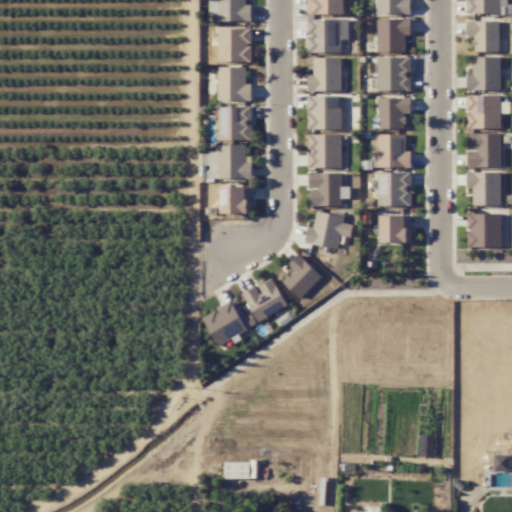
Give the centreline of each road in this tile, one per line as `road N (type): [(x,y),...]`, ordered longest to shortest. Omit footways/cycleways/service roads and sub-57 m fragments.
road 1 (residential): [(443,0),(442,253),(456,286)]
road 2 (track): [(201,430),(213,409),(202,398),(31,511)]
road 3 (residential): [(276,0),(276,240)]
